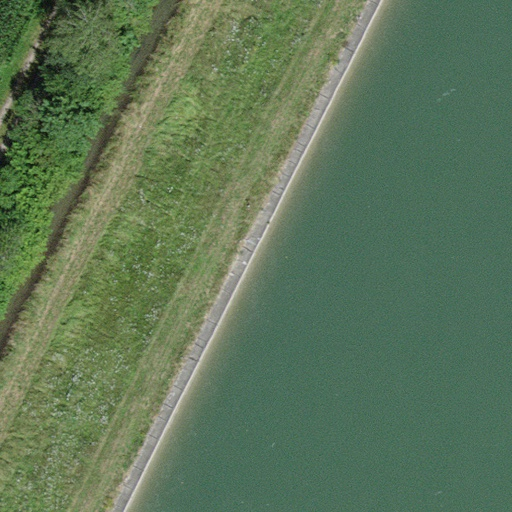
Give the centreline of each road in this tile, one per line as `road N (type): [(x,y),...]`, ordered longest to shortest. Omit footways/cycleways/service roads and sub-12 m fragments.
road 1 (track): [(371,0),(121,511)]
road 2 (track): [(54,0),(0,114)]
